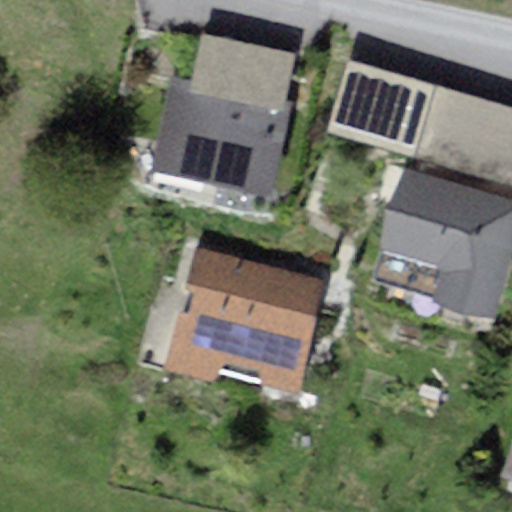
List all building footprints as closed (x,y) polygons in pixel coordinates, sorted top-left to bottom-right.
[(201,35),(190,93),(170,89),(153,173),(268,196),(297,54),(201,35)] [(511,108),(348,63),(328,135),(511,187),(511,108)] [(511,243),(511,201),(402,171),(371,284),(491,317),(511,243)] [(332,277),(198,241),(185,289),(195,292),(189,313),(179,311),(164,369),(215,382),(217,373),(299,396),(332,277)] [(511,444),(502,475),(511,478),(511,444)]
